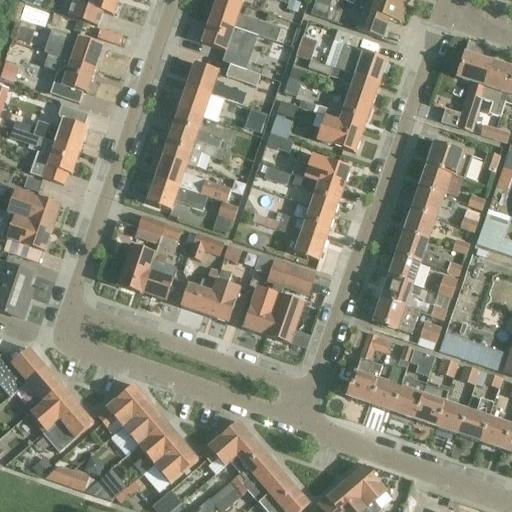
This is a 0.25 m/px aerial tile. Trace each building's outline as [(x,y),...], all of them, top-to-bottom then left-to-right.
[(74,0),(68,20),(97,30),(102,15),(113,19),(119,0),(74,0)] [(238,18),(241,8),(218,0),(216,0),(209,23),(233,31),(241,33),(241,34),(256,38),(276,45),(280,32),(238,18)] [(289,0),(288,7),(287,10),(297,14),(300,2),(293,0),(289,0)] [(316,0),(315,4),(328,9),(331,0),(316,0)] [(399,27),(406,7),(387,0),(368,0),(357,34),(382,42),(388,23),(399,27)] [(310,17),(337,27),(341,13),(315,4),(310,17)] [(209,23),(201,46),(225,54),(248,62),(256,39),(256,38),(241,34),(241,33),(233,31),(209,23)] [(339,34),(335,45),(344,49),(357,53),(361,42),(339,34)] [(297,57),(312,62),(318,43),(302,38),(297,57)] [(52,44),(50,49),(41,46),(38,54),(47,57),(48,57),(94,73),(102,49),(78,41),(74,51),(52,44)] [(480,61),(484,50),(468,45),(457,81),(471,85),(461,117),(461,118),(475,122),(481,102),(485,90),(493,65),(480,61)] [(332,70),(332,71),(346,76),(354,78),(379,87),(387,63),(376,60),(377,58),(374,57),(373,59),(357,53),(344,49),(336,72),(332,70)] [(48,57),(47,57),(43,70),(56,75),(49,97),(78,107),(82,95),(86,96),(94,73),(48,57)] [(351,88),(346,101),(371,110),(379,87),(354,78),(346,76),(332,71),(310,63),(307,71),(343,84),(342,86),(351,88)] [(511,81),(511,71),(493,65),(485,90),(481,102),(492,106),(488,116),(500,120),(505,104),(507,97),(511,81)] [(194,66),(186,89),(210,98),(218,101),(232,106),(241,109),(241,108),(245,97),(223,89),(224,87),(215,84),(218,74),(194,66)] [(260,78),(229,67),(225,79),(256,90),(260,78)] [(186,89),(178,112),(202,121),(207,108),(215,111),(221,113),(225,103),(218,101),(210,98),(186,89)] [(363,133),(371,110),(346,101),(345,105),(336,102),(335,106),(322,101),(316,117),(325,120),(330,121),(338,125),(363,133)] [(12,131),(24,135),(79,154),(87,130),(83,129),(87,117),(61,108),(58,118),(60,122),(62,123),(59,132),(37,124),(35,130),(15,124),(12,131)] [(286,121),(303,123),(305,110),(287,108),(286,121)] [(0,142),(3,144),(14,116),(0,111),(0,110),(0,142)] [(198,133),(202,121),(178,112),(170,135),(203,147),(217,152),(220,144),(206,139),(207,136),(198,133)] [(266,118),(250,112),(245,130),(261,135),(266,118)] [(441,125),(471,135),(475,122),(461,118),(461,117),(445,112),(441,125)] [(355,156),(363,133),(338,125),(330,121),(325,120),(317,143),(355,156)] [(481,138),(493,142),(496,133),(484,129),(481,138)] [(15,132),(12,142),(42,152),(41,156),(37,155),(30,176),(43,180),(43,181),(63,188),(67,176),(71,178),(79,154),(24,135),(15,132)] [(496,133),(493,142),(505,146),(508,137),(496,133)] [(170,135),(162,159),(187,167),(196,170),(201,156),(215,161),(218,152),(217,152),(203,147),(170,135)] [(434,146),(426,169),(450,178),(463,182),(471,159),(434,146)] [(511,154),(508,153),(503,170),(511,172),(511,154)] [(487,156),(482,171),(493,175),(498,160),(487,156)] [(201,198),(206,200),(225,206),(230,192),(183,176),(187,167),(162,159),(154,182),(179,190),(187,193),(201,198)] [(317,186),(342,195),(350,171),(325,163),(321,176),(312,173),(311,176),(298,171),(295,179),(317,186)] [(217,178),(237,186),(242,174),(222,166),(217,178)] [(426,169),(418,191),(443,200),(450,178),(426,169)] [(26,179),(23,189),(38,194),(41,184),(26,179)] [(313,198),(309,209),(334,218),(342,195),(317,186),(295,179),(292,187),(306,191),(305,195),(313,198)] [(202,213),(206,200),(201,198),(187,193),(179,190),(154,182),(146,205),(157,209),(157,210),(159,211),(160,210),(171,214),(174,203),(202,213)] [(418,191),(411,213),(435,222),(443,200),(418,191)] [(10,217),(53,232),(61,208),(49,204),(50,203),(48,202),(47,203),(15,192),(7,216),(10,217)] [(471,199),(468,209),(480,213),(484,204),(471,199)] [(237,211),(221,205),(217,218),(233,223),(237,211)] [(302,233),(326,241),(334,218),(309,209),(304,225),(282,217),(279,225),(294,230),(302,233)] [(411,213),(403,235),(427,244),(435,222),(411,213)] [(318,264),(326,241),(302,233),(294,230),(279,225),(254,216),(252,224),(290,237),(290,239),(298,242),(294,256),(318,264)] [(473,235),(476,226),(478,220),(466,216),(460,231),(473,235)] [(2,240),(20,247),(44,255),(53,232),(10,217),(2,240)] [(161,240),(165,227),(142,219),(138,232),(160,239),(160,240),(161,240)] [(165,227),(161,240),(156,253),(142,296),(165,304),(176,273),(163,268),(167,258),(172,260),(181,233),(165,227)] [(492,246),(511,252),(511,249),(511,238),(496,233),(492,246)] [(403,235),(396,257),(420,266),(458,279),(461,270),(439,262),(440,261),(424,255),(427,244),(403,235)] [(219,260),(223,248),(224,247),(196,237),(188,260),(200,265),(204,254),(219,260)] [(456,243),(453,253),(465,257),(468,248),(456,243)] [(241,254),(227,249),(223,261),(237,265),(241,254)] [(131,250),(125,266),(118,288),(142,296),(156,253),(154,258),(131,250)] [(396,257),(388,279),(412,288),(420,266),(396,257)] [(283,289),(290,269),(275,264),(268,284),(283,290),(283,289)] [(0,314),(22,322),(28,305),(23,304),(32,276),(1,266),(0,268),(0,314)] [(314,278),(290,269),(283,289),(307,298),(314,278)] [(180,309),(204,318),(219,275),(210,272),(206,283),(202,282),(198,291),(188,287),(180,309)] [(219,275),(204,318),(227,326),(239,291),(228,287),(231,277),(220,273),(219,275)] [(418,314),(430,319),(433,309),(422,306),(423,304),(409,299),(412,288),(388,279),(380,301),(405,310),(418,314)] [(443,282),(441,287),(438,297),(450,301),(455,286),(443,282)] [(250,308),(242,331),(266,339),(274,316),(276,309),(280,299),(281,296),(273,293),(271,300),(266,298),(264,304),(253,300),(250,308)] [(280,299),(274,316),(266,339),(290,347),(303,308),(280,299)] [(418,314),(405,310),(380,301),(373,324),(397,332),(411,337),(418,314)] [(433,309),(430,319),(443,323),(446,314),(433,309)] [(425,326),(420,340),(435,345),(440,331),(425,326)] [(369,407),(378,383),(377,383),(382,369),(369,365),(373,352),(387,357),(390,345),(368,338),(347,400),(369,407)] [(455,344),(453,361),(470,363),(472,346),(455,344)] [(511,349),(503,377),(511,380),(511,349)] [(408,365),(413,353),(403,350),(399,362),(408,365)] [(472,366),(488,372),(494,356),(478,350),(472,366)] [(3,356),(2,356),(0,357),(0,386),(11,399),(20,391),(44,370),(28,351),(11,366),(3,356)] [(423,356),(417,375),(428,379),(435,360),(423,356)] [(442,363),(438,375),(453,380),(457,368),(442,363)] [(369,407),(392,415),(403,381),(406,373),(393,369),(387,386),(378,383),(369,407)] [(21,411),(27,418),(60,388),(44,370),(20,391),(30,403),(21,411)] [(463,370),(459,382),(475,388),(479,375),(463,370)] [(501,383),(486,378),(481,393),(496,397),(501,383)] [(403,381),(392,415),(414,422),(425,388),(403,381)] [(27,418),(42,436),(76,406),(60,388),(27,418)] [(115,423),(122,431),(149,407),(133,388),(106,412),(107,413),(103,416),(112,426),(115,423)] [(414,422),(436,430),(444,405),(449,391),(438,388),(437,392),(425,388),(414,422)] [(475,416),(466,413),(458,437),(480,445),(488,420),(488,421),(493,406),(480,402),(475,416)] [(444,405),(436,430),(458,437),(466,413),(444,405)] [(75,442),(93,426),(76,406),(42,436),(42,437),(58,456),(75,442)] [(148,441),(166,426),(149,407),(122,431),(138,449),(141,447),(148,441)] [(112,426),(103,416),(97,420),(106,431),(112,426)] [(480,445),(502,452),(510,428),(488,421),(488,420),(480,445)] [(207,451),(208,452),(217,461),(224,470),(229,465),(254,443),(238,425),(207,451)] [(142,478),(153,468),(181,444),(166,426),(148,441),(141,447),(138,449),(146,458),(134,468),(142,478)] [(511,428),(510,428),(502,452),(511,455),(511,428)] [(210,502),(216,509),(270,462),(254,443),(229,465),(239,477),(210,502)] [(198,463),(181,444),(153,468),(169,487),(198,463)] [(211,467),(217,461),(208,452),(202,457),(211,467)] [(40,480),(52,470),(44,461),(32,471),(40,480)] [(225,511),(248,493),(258,504),(286,480),(270,462),(216,509),(218,511),(225,511)] [(364,468),(345,485),(368,511),(379,511),(378,510),(373,504),(385,494),(364,469),(364,468)] [(59,470),(45,481),(58,485),(71,474),(59,470)] [(98,483),(85,495),(88,496),(111,504),(115,501),(127,490),(111,472),(98,483)] [(58,485),(84,494),(89,480),(71,474),(58,485)] [(185,477),(174,485),(184,499),(195,491),(185,477)] [(302,511),(308,507),(286,480),(258,504),(257,505),(263,511),(302,511)] [(140,493),(133,485),(127,490),(115,501),(122,509),(140,493)] [(326,501),(318,508),(321,511),(368,511),(345,485),(326,501)] [(170,494),(152,509),(154,511),(174,511),(181,507),(170,494)]
